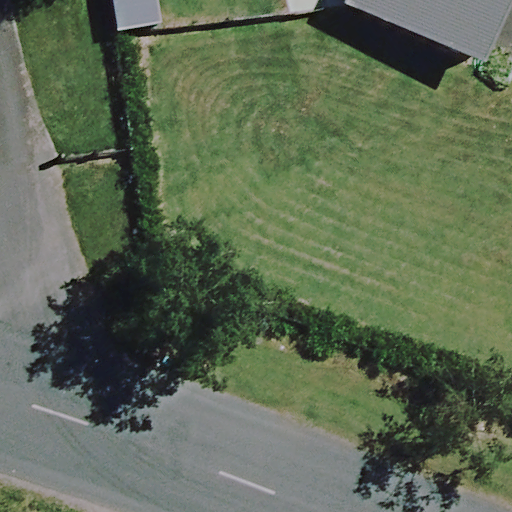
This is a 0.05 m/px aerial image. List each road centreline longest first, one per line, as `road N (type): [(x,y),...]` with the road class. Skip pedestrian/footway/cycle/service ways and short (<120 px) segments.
road 1 (residential): [(0,128),(44,422)]
road 2 (residential): [(44,422),(285,511)]
